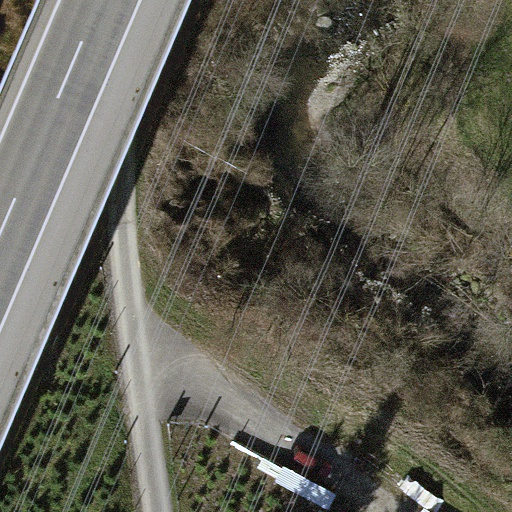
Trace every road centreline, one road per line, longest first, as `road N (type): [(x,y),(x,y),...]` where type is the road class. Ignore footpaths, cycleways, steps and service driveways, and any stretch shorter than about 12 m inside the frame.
road 1 (track): [(181,0),(127,163),(150,375)]
road 2 (track): [(430,511),(220,391),(150,375)]
road 3 (motorway): [(0,240),(102,0)]
road 4 (track): [(150,375),(166,511)]
